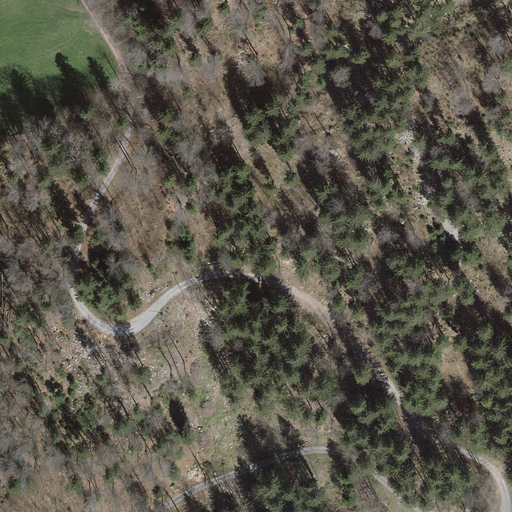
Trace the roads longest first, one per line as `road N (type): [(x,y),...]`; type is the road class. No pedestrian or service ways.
road 1 (track): [(494,466),(423,432),(327,315),(292,290),(226,273),(162,298),(125,330),(101,327),(76,305),(67,264),(80,222),(110,175),(132,103),(126,65),(86,0)]
road 2 (unclassified): [(161,511),(229,473),(318,448),(376,471),(423,511)]
